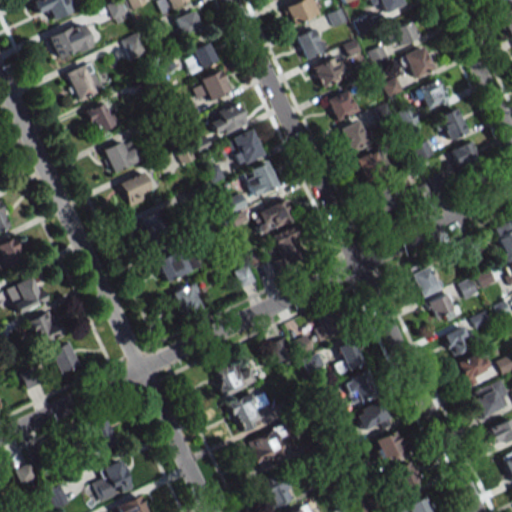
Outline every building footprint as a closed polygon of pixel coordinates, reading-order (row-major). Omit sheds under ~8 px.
[(48,19),(74,7),(70,0),(29,0),(28,1),(34,14),(44,10),(48,19)] [(294,0),(281,6),(289,24),(314,12),(309,3),(310,2),(308,0),(294,0)] [(511,5),(495,13),(506,36),(511,33),(511,5)] [(324,14),(329,26),(343,20),(338,8),(324,14)] [(198,28),(189,10),(170,19),(179,37),(198,28)] [(87,46),(77,21),(42,36),(53,60),(87,46)] [(414,36),(406,21),(383,33),(390,48),(414,36)] [(322,49),(311,27),(292,36),(302,58),(322,49)] [(143,49),(134,31),(116,41),(126,58),(143,49)] [(178,54),(187,73),(213,61),(204,43),(178,54)] [(398,55),(409,78),(429,68),(418,45),(398,55)] [(308,66),(316,87),(341,77),(333,56),(308,66)] [(71,99),(97,89),(86,62),(61,72),(71,99)] [(187,80),(193,102),(225,93),(219,72),(187,80)] [(443,99),(434,79),(412,88),(421,108),(443,99)] [(353,110),(343,89),(322,100),(332,120),(353,110)] [(80,111),(91,134),(114,122),(103,100),(80,111)] [(214,117),(206,120),(211,135),(242,125),(235,103),(212,111),(214,117)] [(394,113),(402,127),(413,120),(406,106),(394,113)] [(462,131),(451,107),(433,116),(444,139),(462,131)] [(335,129),(346,152),(365,143),(353,119),(335,129)] [(224,139),(235,165),(259,154),(247,128),(224,139)] [(108,173),(135,160),(124,138),(98,150),(108,173)] [(453,167),(474,158),(467,141),(446,150),(453,167)] [(382,166),(372,148),(350,161),(361,179),(382,166)] [(247,195),(273,186),(264,162),(239,171),(247,195)] [(115,181),(123,205),(148,196),(140,172),(115,181)] [(367,189),(377,212),(396,204),(385,181),(367,189)] [(248,215),(257,234),(288,218),(279,199),(248,215)] [(166,234),(152,210),(134,221),(148,244),(166,234)] [(511,251),(511,234),(506,220),(489,228),(501,256),(511,251)] [(269,232),(272,254),(300,250),(297,228),(269,232)] [(0,240),(0,267),(20,258),(9,236),(0,240)] [(152,260),(161,281),(196,267),(187,245),(152,260)] [(505,283),(511,280),(511,261),(499,266),(505,283)] [(231,271),(239,287),(252,280),(244,265),(231,271)] [(418,296),(435,288),(424,265),(407,274),(418,296)] [(1,288),(12,313),(41,301),(29,276),(1,288)] [(454,284),(461,299),(475,292),(468,277),(454,284)] [(168,293),(177,314),(201,304),(192,282),(168,293)] [(454,312),(444,291),(423,302),(433,323),(454,312)] [(33,344),(56,334),(45,310),(22,320),(33,344)] [(327,315),(309,325),(317,340),(335,330),(327,315)] [(438,335),(448,356),(473,345),(462,323),(438,335)] [(359,362),(349,339),(332,347),(338,359),(330,363),(335,374),(359,362)] [(50,375),(73,366),(64,342),(41,351),(50,375)] [(452,362),(462,386),(474,380),(472,374),(484,369),(477,351),(452,362)] [(305,373),(321,366),(314,352),(298,360),(305,373)] [(247,368),(233,371),(232,364),(211,369),(216,393),(251,385),(247,368)] [(349,404),(370,395),(360,371),(339,380),(349,404)] [(466,393),(478,417),(507,402),(495,379),(466,393)] [(252,410),(265,403),(256,387),(223,405),(237,431),(257,420),(252,410)] [(351,412),(360,433),(386,421),(377,400),(351,412)] [(511,434),(511,429),(506,417),(481,429),(489,445),(511,434)] [(110,441),(100,419),(83,427),(94,449),(110,441)] [(370,440),(380,461),(402,451),(392,430),(370,440)] [(276,455),(268,433),(243,441),(251,464),(276,455)] [(511,476),(511,452),(498,460),(507,479),(511,476)] [(87,483),(95,502),(129,487),(117,459),(93,469),(97,479),(87,483)] [(399,496),(418,487),(405,461),(387,470),(399,496)] [(18,485),(33,476),(25,462),(10,470),(18,485)] [(269,506),(288,498),(278,472),(258,480),(269,506)] [(105,509),(105,511),(142,511),(134,494),(105,509)] [(430,511),(422,495),(395,509),(396,511),(430,511)]
